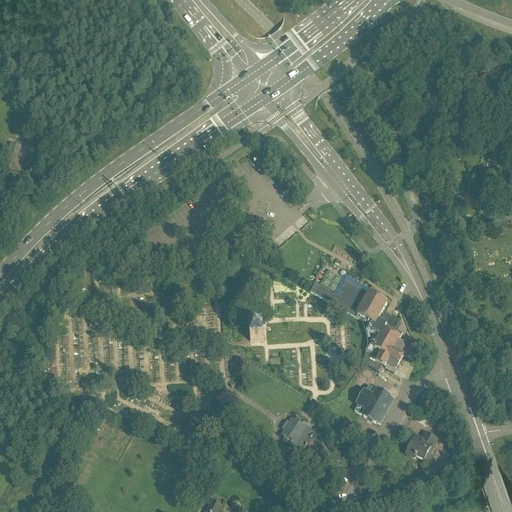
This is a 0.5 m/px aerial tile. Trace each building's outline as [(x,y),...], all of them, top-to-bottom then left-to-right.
[(9,166),(15,168),(21,147),(15,145),(9,166)] [(230,265),(223,272),(234,283),(241,276),(230,265)] [(388,307),(341,278),(331,300),(371,324),(367,334),(368,347),(361,356),(384,367),(388,364),(396,370),(403,358),(401,355),(405,346),(400,342),(402,336),(396,332),(400,323),(391,319),(389,320),(383,317),(388,307)] [(263,328),(250,329),(250,342),(263,342),(263,328)] [(253,349),(254,358),(264,357),(263,349),(253,349)] [(388,399),(369,388),(355,413),(362,417),(362,418),(374,425),(374,424),(378,426),(392,403),(388,400),(388,399)] [(280,437),(288,443),(295,448),(296,447),(299,449),(300,448),(304,450),(306,447),(312,439),(314,435),(310,433),(311,432),(293,418),(289,424),(287,423),(281,431),(284,432),(280,437)] [(420,441),(415,438),(406,456),(414,461),(416,457),(423,461),(426,462),(430,469),(424,471),(429,482),(455,472),(450,460),(437,466),(433,456),(431,455),(438,441),(424,433),(420,441)] [(218,440),(216,443),(212,441),(208,448),(227,458),(233,447),(218,440)] [(366,499),(373,503),(377,496),(370,492),(366,499)] [(388,500),(381,494),(377,502),(380,504),(388,500)] [(219,511),(222,507),(212,503),(207,511),(219,511)]
